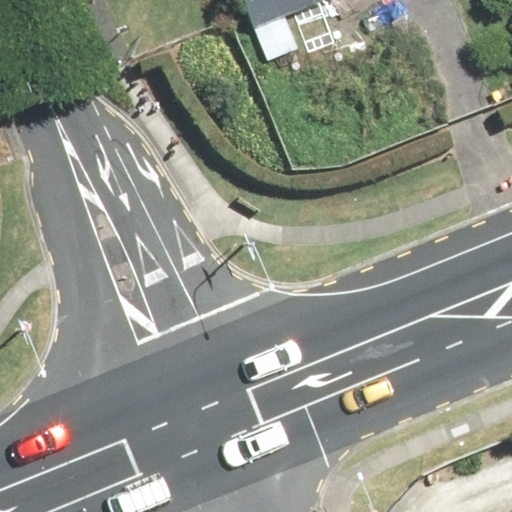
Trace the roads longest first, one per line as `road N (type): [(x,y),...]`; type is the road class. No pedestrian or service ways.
road 1 (residential): [(31,46),(86,106),(117,155),(238,413)]
road 2 (residential): [(156,445),(43,128),(31,46)]
road 3 (secondary): [(238,413),(511,306)]
road 4 (secondary): [(0,508),(156,445)]
